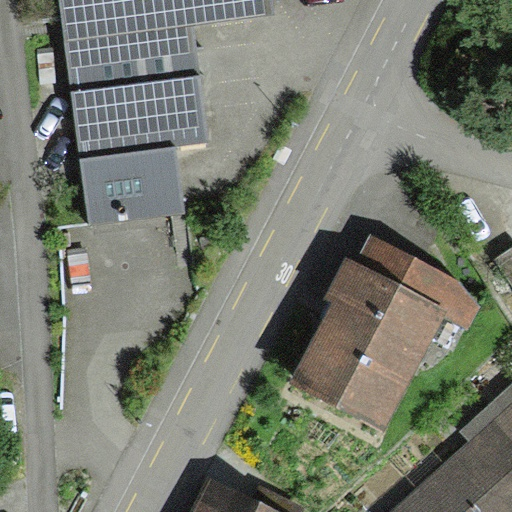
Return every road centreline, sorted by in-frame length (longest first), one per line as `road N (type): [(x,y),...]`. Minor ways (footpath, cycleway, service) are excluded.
road 1 (residential): [(356,106),(144,511)]
road 2 (residential): [(356,106),(421,139),(511,166)]
